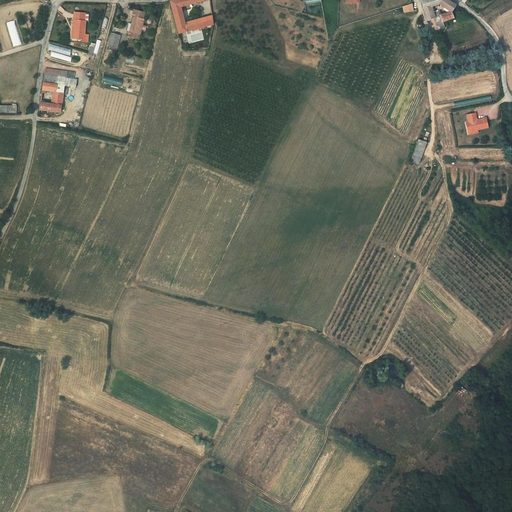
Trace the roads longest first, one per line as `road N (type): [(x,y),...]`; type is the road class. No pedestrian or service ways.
road 1 (track): [(174,511),(199,466),(213,460),(274,499),(292,501),(343,398),(389,341),(448,220),(444,169),(431,149),(432,55),(417,0)]
road 2 (residential): [(58,0),(26,173),(0,238)]
road 3 (unclassified): [(452,0),(498,43),(511,100)]
